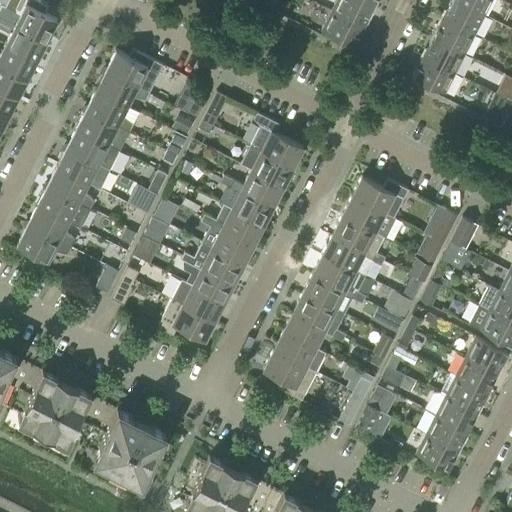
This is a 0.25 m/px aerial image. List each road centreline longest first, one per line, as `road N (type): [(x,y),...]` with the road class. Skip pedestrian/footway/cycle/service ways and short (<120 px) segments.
road 1 (residential): [(203,399),(277,251),(304,223),(348,128)]
road 2 (residential): [(348,128),(102,1)]
road 3 (residential): [(419,511),(203,399)]
road 4 (residential): [(0,212),(102,1)]
road 5 (residential): [(203,399),(0,297)]
road 6 (residential): [(511,210),(348,128)]
road 7 (residential): [(348,128),(414,0)]
road 8 (residential): [(457,511),(511,401)]
